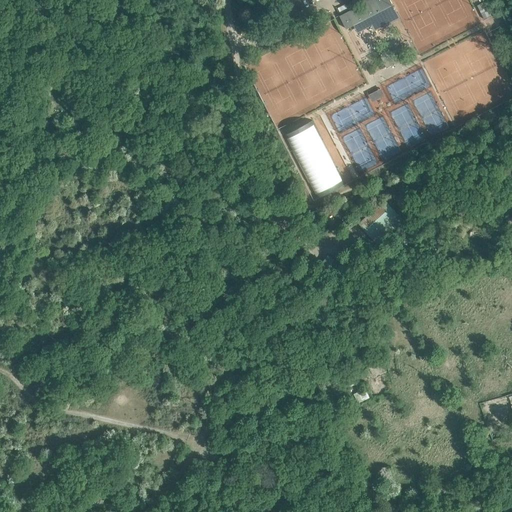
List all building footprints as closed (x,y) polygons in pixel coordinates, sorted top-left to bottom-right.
[(360,0),(362,4),(347,12),(340,15),(346,28),(354,25),(356,28),(362,25),(366,27),(372,25),(375,30),(399,17),(390,0),(360,0)] [(483,2),(477,5),(484,19),(490,16),(483,2)] [(359,225),(377,245),(403,221),(384,201),(359,225)] [(402,233),(399,229),(389,237),(393,241),(402,233)] [(328,255),(320,266),(308,282),(321,293),(342,266),(328,255)] [(360,391),(354,394),(353,394),(358,403),(370,397),(367,391),(361,394),(360,391)]
